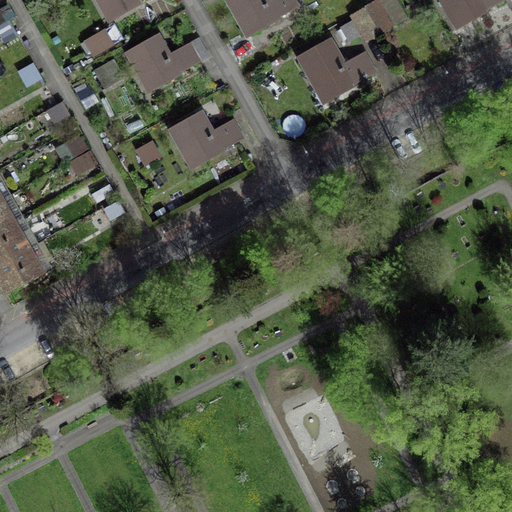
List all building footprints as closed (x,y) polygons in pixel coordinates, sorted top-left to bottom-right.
[(98,0),(109,18),(140,0),(98,0)] [(265,0),(228,0),(247,34),(296,6),(292,0),(267,0),(266,1),(265,0)] [(392,24),(377,0),(351,15),(366,40),(392,24)] [(442,0),(457,25),(502,0),(442,0)] [(157,38),(129,53),(149,89),(198,62),(188,44),(168,56),(157,38)] [(329,42),(301,58),(323,99),(373,72),(363,54),(342,65),(329,42)] [(200,114),(172,130),(192,166),(241,138),(231,121),(211,133),(200,114)] [(1,199),(0,199),(0,231),(15,223),(1,199)] [(15,223),(0,231),(0,262),(28,247),(15,223)] [(28,247),(0,262),(0,284),(5,293),(42,273),(28,247)]
